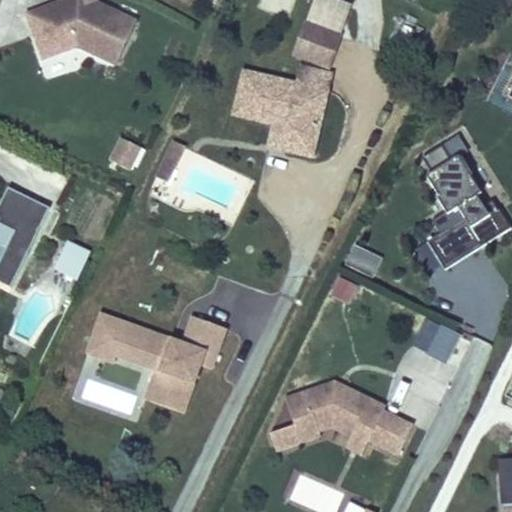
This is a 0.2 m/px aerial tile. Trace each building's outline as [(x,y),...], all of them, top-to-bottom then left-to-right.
[(117,63),(137,20),(96,0),(95,0),(61,0),(58,1),(60,8),(47,13),(45,6),(28,13),(40,47),(57,41),(61,51),(78,45),(117,63)] [(299,21),(284,53),(316,67),(330,38),(299,21)] [(44,57),(61,51),(57,41),(40,47),(44,57)] [(279,122),(273,146),(303,153),(321,74),(293,67),(289,84),(235,72),(227,111),(265,120),(279,122)] [(260,143),(273,146),(279,122),(265,120),(260,143)] [(443,269),(510,228),(498,208),(497,209),(491,201),(483,206),(477,195),(481,193),(459,156),(468,151),(458,134),(422,157),(431,172),(426,174),(437,193),(435,194),(445,210),(431,219),(439,232),(426,240),(441,264),(443,269)] [(131,169),(142,146),(124,138),(113,160),(131,169)] [(158,159),(167,164),(176,146),(168,141),(158,159)] [(158,182),(167,164),(158,159),(149,178),(158,182)] [(0,223),(34,239),(50,205),(8,185),(0,201),(0,209),(12,215),(9,221),(0,215),(0,223)] [(0,215),(9,221),(12,215),(0,209),(0,215)] [(0,281),(11,286),(32,242),(34,239),(0,223),(0,281)] [(441,264),(426,240),(413,248),(427,272),(441,264)] [(49,274),(78,285),(90,252),(61,241),(49,274)] [(358,269),(365,254),(346,245),(338,259),(358,269)] [(330,297),(351,307),(360,288),(339,279),(330,297)] [(181,348),(170,344),(172,339),(101,314),(94,333),(120,343),(115,354),(155,369),(145,398),(182,412),(199,364),(211,368),(226,328),(193,316),(181,348)] [(439,327),(425,356),(448,366),(461,337),(439,327)] [(115,354),(120,343),(94,333),(87,352),(106,359),(113,361),(115,354)] [(383,410),(385,405),(334,381),(284,400),(302,445),(322,437),(320,433),(332,428),(352,438),(355,430),(370,436),(368,440),(397,455),(412,424),(383,410)] [(363,451),(368,440),(370,436),(355,430),(352,438),(349,444),(363,451)] [(511,459),(499,460),(503,503),(511,502),(511,459)]
